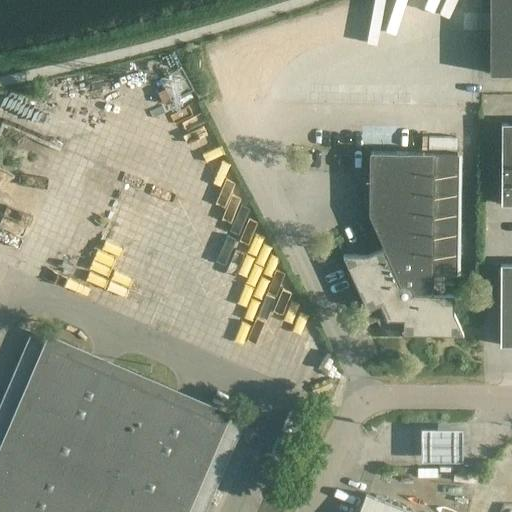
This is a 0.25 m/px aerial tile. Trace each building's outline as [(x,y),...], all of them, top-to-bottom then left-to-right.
[(511,0),(490,0),(491,74),(511,73),(511,0)] [(500,204),(511,204),(511,123),(501,123),(500,204)] [(403,327),(403,333),(463,334),(453,312),(453,294),(445,294),(445,275),(455,275),(457,153),(371,152),(370,213),(385,247),(367,255),(342,255),(367,310),(368,310),(373,321),(378,319),(381,327),(403,327)] [(0,252),(12,256),(16,243),(3,239),(0,250),(0,252)] [(500,345),(511,345),(511,263),(500,264),(500,345)] [(0,411),(0,511),(201,511),(239,424),(33,335),(0,411)] [(466,428),(425,428),(425,444),(425,462),(466,462),(466,443),(466,428)] [(409,511),(365,494),(358,511),(409,511)]
